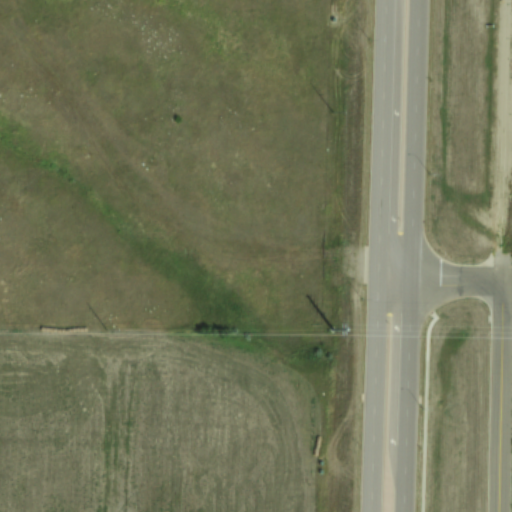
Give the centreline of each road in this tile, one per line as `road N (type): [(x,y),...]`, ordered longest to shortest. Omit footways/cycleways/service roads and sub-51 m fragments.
road 1 (primary): [(387,0),(369,511)]
road 2 (primary): [(405,511),(419,0)]
road 3 (track): [(505,282),(511,44)]
